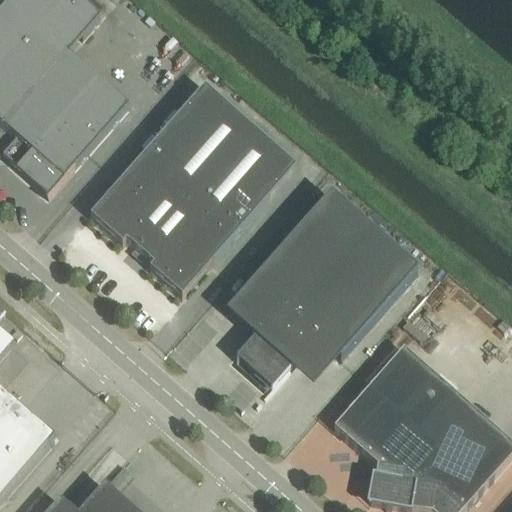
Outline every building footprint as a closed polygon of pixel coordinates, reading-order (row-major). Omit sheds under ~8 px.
[(2,160),(9,165),(50,202),(160,78),(71,0),(15,0),(0,17),(0,130),(16,144),(2,160)] [(262,198),(289,168),(211,99),(185,129),(178,123),(90,223),(122,251),(125,247),(153,272),(149,275),(181,303),(269,203),(262,198)] [(417,278),(330,201),(229,317),(257,341),(236,365),(237,367),(240,364),(272,392),(270,395),(271,397),(305,359),(300,354),(312,341),(340,365),(417,278)] [(0,508),(54,447),(0,399),(0,362),(8,353),(0,345),(0,508)] [(511,451),(403,355),(334,434),(377,472),(375,482),(372,481),(366,511),(372,511),(467,511),(511,461),(511,451)] [(63,511),(59,508),(55,511),(126,511),(105,493),(87,511),(63,511)]
